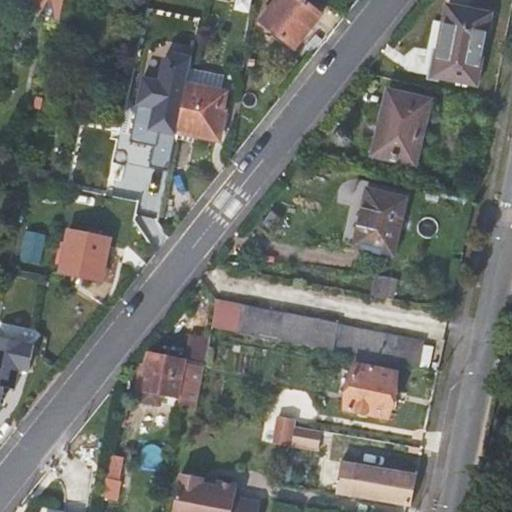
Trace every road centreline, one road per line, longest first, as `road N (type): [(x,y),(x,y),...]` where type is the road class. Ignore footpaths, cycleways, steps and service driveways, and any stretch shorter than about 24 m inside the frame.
road 1 (tertiary): [(0,489),(391,0)]
road 2 (residential): [(444,511),(511,207)]
